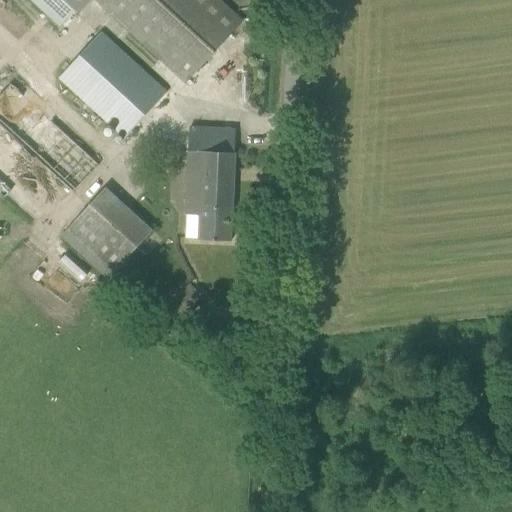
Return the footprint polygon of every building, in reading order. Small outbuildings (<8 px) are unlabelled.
[(92,0),(94,0),(111,14),(127,29),(185,82),(241,21),(217,0),(27,0),(58,28),(75,10),(79,14),(92,0)] [(101,32),(60,77),(124,138),(167,92),(101,32)] [(0,123),(76,193),(103,164),(14,83),(0,97),(0,123)] [(185,215),(184,239),(199,240),(231,241),(235,153),(234,153),(235,129),(189,127),(185,215)] [(152,231),(104,188),(60,237),(108,280),(152,231)]
